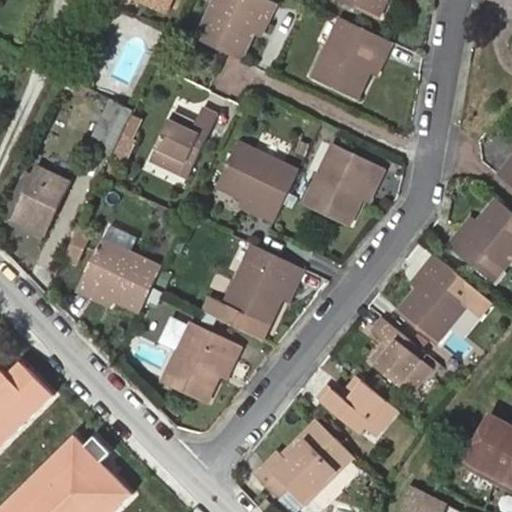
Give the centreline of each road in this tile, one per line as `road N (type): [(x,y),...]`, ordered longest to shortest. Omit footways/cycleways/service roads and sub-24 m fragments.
road 1 (residential): [(198,480),(416,210),(459,0)]
road 2 (residential): [(0,269),(198,480)]
